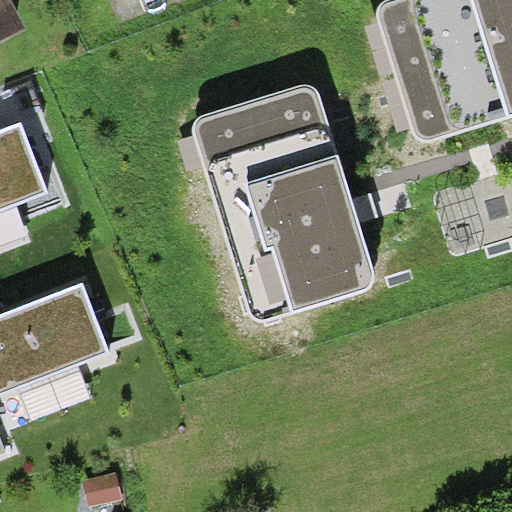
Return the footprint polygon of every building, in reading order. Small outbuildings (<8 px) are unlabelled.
[(9,0),(0,0),(0,49),(26,37),(9,0)] [(511,0),(395,0),(375,6),(416,146),(511,117),(511,0)] [(318,81),(186,121),(252,333),(383,292),(318,81)] [(0,219),(49,200),(21,129),(0,137),(0,219)] [(0,399),(107,356),(82,293),(0,325),(0,457),(7,454),(0,437),(0,399)]
